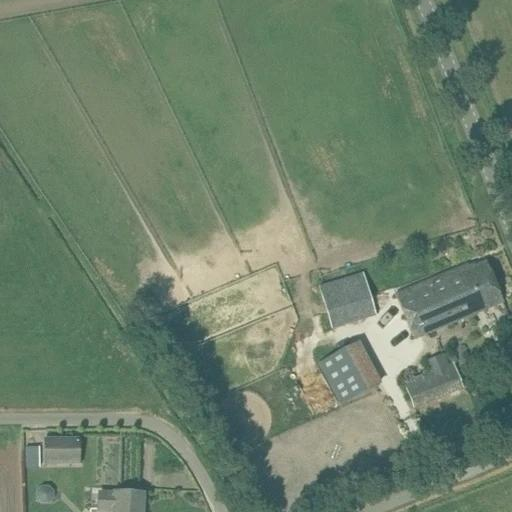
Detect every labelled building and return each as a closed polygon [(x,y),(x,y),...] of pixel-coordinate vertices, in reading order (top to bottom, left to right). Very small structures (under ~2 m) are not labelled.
[(467,265),(449,273),(395,295),(414,340),(502,303),(485,262),(469,269),(467,265)] [(362,275),(319,288),(331,328),(374,315),(362,275)] [(356,341),(316,360),(338,405),(378,385),(356,341)] [(452,364),(404,383),(413,407),(462,388),(452,364)] [(82,464),(83,440),(46,439),(46,463),(82,464)] [(53,492),(48,487),(41,487),(36,492),(36,500),(42,505),(49,504),(54,499),(53,492)] [(113,511),(141,511),(143,495),(115,493),(115,495),(99,494),(98,510),(114,511),(113,511)]
